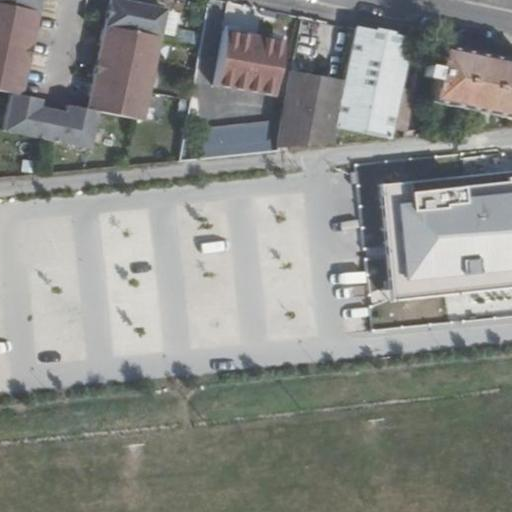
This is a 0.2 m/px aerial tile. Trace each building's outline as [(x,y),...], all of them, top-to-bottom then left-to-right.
[(164,11),(113,1),(111,14),(106,13),(104,25),(129,29),(128,36),(103,31),(101,42),(104,44),(99,68),(95,67),(92,78),(117,84),(116,90),(91,85),(89,97),(92,98),(90,110),(86,110),(66,106),(65,114),(37,109),(38,100),(20,96),(16,96),(19,83),(22,84),(25,72),(0,67),(1,60),(26,65),(28,54),(25,53),(30,28),(34,28),(36,17),(12,12),(13,6),(38,11),(39,0),(0,0),(0,92),(9,95),(2,131),(88,149),(95,112),(141,122),(164,11)] [(36,17),(38,11),(13,6),(12,12),(36,17)] [(129,29),(104,25),(103,31),(128,36),(129,29)] [(28,54),(34,28),(30,28),(25,53),(28,54)] [(211,86),(270,97),(281,39),(222,28),(211,86)] [(334,127),(389,140),(392,129),(404,132),(414,91),(412,90),(400,87),(410,40),(355,29),(334,127)] [(104,44),(101,42),(95,67),(99,68),(104,44)] [(511,60),(440,46),(439,56),(421,52),(417,72),(434,75),(428,101),(478,113),(477,123),(486,123),(488,114),(511,119),(511,60)] [(0,67),(25,72),(26,65),(1,60),(0,67)] [(340,82),(289,73),(286,88),(280,125),(276,145),(328,142),(340,82)] [(117,84),(92,78),(91,85),(116,90),(117,84)] [(280,125),(286,88),(276,87),(268,122),(280,125)] [(271,152),(270,124),(203,127),(204,155),(271,152)] [(493,186),(393,198),(404,281),(448,275),(449,284),(489,279),(488,271),(495,270),(503,268),(501,249),(509,248),(507,231),(498,232),(497,221),(490,221),(489,212),(496,211),(494,194),(489,195),(488,187),(493,186)] [(495,270),(488,271),(489,279),(496,278),(495,270)]
